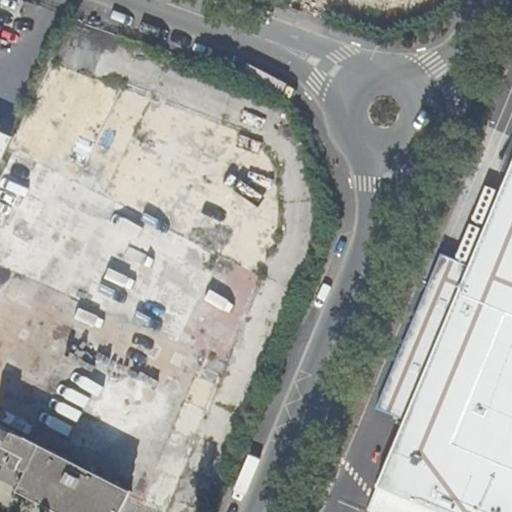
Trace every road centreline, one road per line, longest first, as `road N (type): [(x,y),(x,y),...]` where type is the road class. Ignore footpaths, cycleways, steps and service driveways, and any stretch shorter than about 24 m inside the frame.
road 1 (residential): [(254,511),(368,226),(377,148)]
road 2 (residential): [(354,86),(293,52),(153,0)]
road 3 (residential): [(417,97),(436,85),(488,0)]
